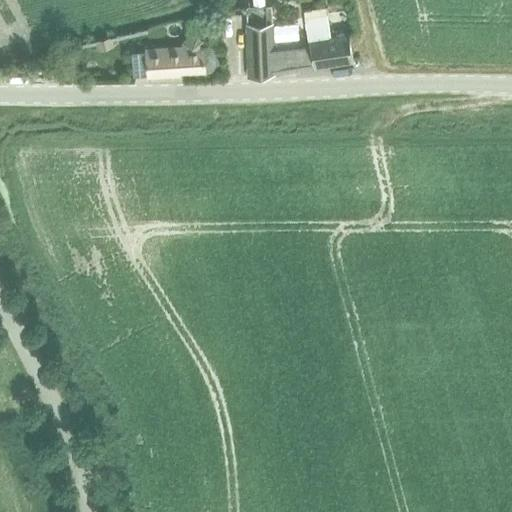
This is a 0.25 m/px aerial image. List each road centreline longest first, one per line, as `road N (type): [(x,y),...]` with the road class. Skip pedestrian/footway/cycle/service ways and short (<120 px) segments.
road 1 (tertiary): [(511,85),(0,93)]
road 2 (tertiary): [(85,511),(81,469),(0,294)]
